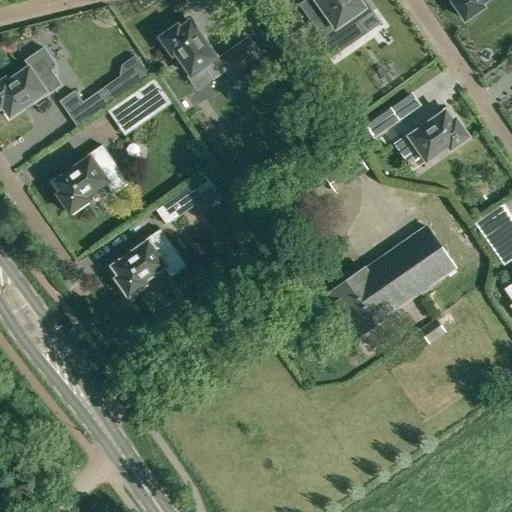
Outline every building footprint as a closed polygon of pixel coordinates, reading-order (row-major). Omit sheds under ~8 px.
[(353,42),(341,25),(354,16),(358,21),(372,12),(363,0),(314,0),(323,11),(310,20),(334,56),(353,42)] [(454,0),(452,2),(464,20),(482,7),(480,4),(485,0),(454,0)] [(175,53),(190,75),(203,66),(213,80),(226,70),(236,84),(266,63),(248,38),(219,58),(207,41),(205,43),(190,21),(180,28),(178,25),(160,38),(172,56),(175,53)] [(51,70),(37,80),(29,67),(7,82),(5,79),(0,81),(0,108),(3,107),(10,117),(31,102),(33,105),(61,85),(51,70)] [(120,76),(104,87),(113,100),(129,89),(120,76)] [(91,115),(113,100),(104,87),(88,98),(89,101),(84,104),(83,102),(82,102),(91,115)] [(117,124),(143,106),(134,93),(108,111),(117,124)] [(374,138),(400,120),(391,107),(365,125),(374,138)] [(445,111),(431,121),(424,126),(422,124),(393,144),(403,158),(417,149),(426,161),(448,146),(450,150),(468,137),(455,119),(452,121),(445,111)] [(350,143),(316,166),(334,193),(368,169),(350,143)] [(75,167),(67,173),(53,182),(60,192),(57,194),(70,212),(88,200),(86,197),(105,183),(112,193),(128,182),(102,145),(73,165),(75,167)] [(283,147),(273,154),(281,166),(291,159),(283,147)] [(167,224),(165,222),(170,218),(172,221),(216,190),(206,175),(156,210),(166,225),(167,224)] [(477,224),(495,251),(499,248),(508,260),(511,257),(511,218),(503,206),(477,224)] [(333,311),(337,308),(348,324),(344,326),(350,335),(354,332),(357,337),(372,326),(375,329),(384,322),(382,319),(456,267),(426,225),(368,266),(365,268),(365,267),(357,273),(355,271),(346,277),(348,279),(327,294),(330,297),(326,300),(333,311)] [(119,276),(116,278),(128,296),(146,284),(144,281),(163,267),(170,277),(186,266),(160,229),(132,249),(133,251),(112,266),(119,276)] [(511,283),(503,289),(511,301),(511,304),(509,307),(511,311),(511,283)] [(435,317),(418,329),(429,343),(445,331),(435,317)]
